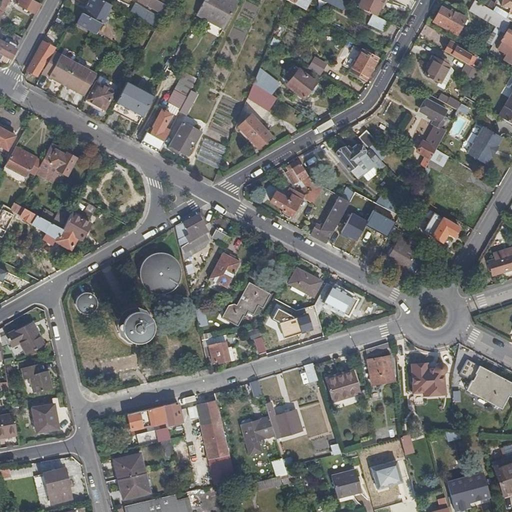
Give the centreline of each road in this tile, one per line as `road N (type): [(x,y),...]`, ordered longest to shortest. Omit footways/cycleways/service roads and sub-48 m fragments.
road 1 (residential): [(80,412),(411,325)]
road 2 (tertiary): [(428,0),(369,101),(211,195)]
road 3 (tertiary): [(412,304),(211,195)]
road 4 (tertiary): [(151,165),(5,84)]
road 5 (residential): [(80,412),(51,284)]
road 6 (tertiary): [(446,293),(511,181)]
